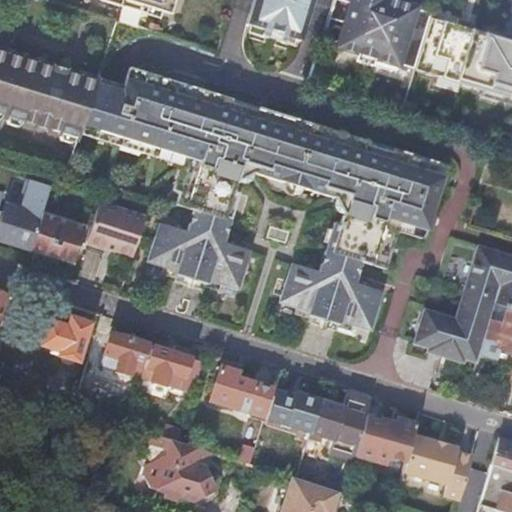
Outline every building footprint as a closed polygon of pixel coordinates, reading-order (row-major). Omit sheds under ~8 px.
[(123,0),(122,5),(144,12),(146,5),(169,12),(172,0),(123,0)] [(279,32),(297,38),(301,39),(313,0),(253,0),(247,22),(251,23),(269,29),(267,34),(268,34),(277,37),(278,37),(279,32)] [(399,66),(413,70),(428,18),(431,10),(417,6),(417,4),(404,0),(353,0),(340,44),(353,48),(351,54),(358,56),(374,61),(376,61),(392,66),(398,68),(399,66)] [(511,44),(428,18),(413,70),(511,102),(511,44)] [(68,137),(76,139),(78,133),(82,123),(97,77),(98,76),(84,72),(67,66),(10,49),(0,45),(0,115),(1,116),(2,121),(10,124),(15,120),(28,124),(29,122),(42,126),(41,128),(54,132),(55,138),(64,140),(68,137)] [(130,66),(124,85),(125,86),(131,74),(254,113),(256,106),(130,66)] [(110,81),(97,77),(82,123),(121,137),(158,148),(185,156),(182,166),(188,167),(181,191),(176,205),(194,210),(187,231),(160,222),(148,260),(164,265),(178,269),(176,276),(174,280),(204,289),(205,285),(207,279),(222,283),(237,288),(248,254),(249,250),(221,241),(223,237),(224,234),(237,192),(230,190),(234,180),(235,177),(219,172),(222,163),(237,168),(254,113),(131,74),(125,86),(124,85),(110,81)] [(256,106),(254,113),(237,168),(222,163),(219,172),(235,177),(234,180),(240,182),(248,179),(251,172),(281,182),(300,188),(332,197),(330,204),(334,211),(341,213),(342,210),(358,215),(360,206),(345,201),(362,147),(364,140),(357,137),(264,108),(256,106)] [(121,137),(82,123),(78,133),(118,145),(155,157),(182,166),(185,156),(158,148),(121,137)] [(445,165),(391,148),(389,155),(362,147),(345,201),(360,206),(358,215),(342,210),(341,213),(337,224),(329,251),(323,249),(319,263),(318,267),(317,271),(290,262),(289,267),(278,301),(293,306),(308,311),(306,317),(305,321),(333,330),(335,326),(337,319),(340,320),(351,324),(367,329),(378,290),(352,282),(358,261),(382,269),(394,231),(396,222),(422,229),(425,230),(426,228),(430,213),(445,165)] [(6,198),(20,202),(26,178),(12,174),(6,198)] [(143,216),(97,202),(89,227),(84,241),(103,246),(131,255),(143,216)] [(0,214),(0,239),(29,248),(39,216),(3,205),(0,214)] [(89,227),(40,212),(39,216),(29,248),(71,261),(77,241),(84,243),(84,241),(89,227)] [(462,358),(475,362),(492,304),(506,308),(511,309),(511,257),(475,246),(461,292),(468,294),(460,321),(452,318),(422,309),(412,343),(426,347),(440,352),(439,356),(447,359),(448,354),(462,358)] [(16,287),(3,283),(0,291),(0,333),(2,334),(16,287)] [(496,345),(511,349),(511,309),(506,308),(496,345)] [(81,345),(90,348),(96,325),(68,317),(66,326),(45,320),(38,343),(49,347),(48,351),(76,360),(81,345)] [(131,361),(142,364),(148,344),(109,332),(99,365),(127,374),(131,361)] [(154,368),(150,381),(191,394),(201,361),(148,344),(142,364),(154,368)] [(19,358),(10,387),(31,393),(40,364),(19,358)] [(261,423),(272,389),(234,378),(236,372),(219,367),(208,401),(245,412),(248,419),(261,423)] [(302,436),(307,437),(318,400),(295,393),(294,396),(276,390),(267,419),(304,431),(302,436)] [(365,415),(370,398),(347,390),(342,408),(318,400),(307,437),(320,441),(321,436),(331,439),(328,451),(353,459),(358,441),(365,415)] [(411,435),(414,425),(396,419),(395,424),(365,415),(358,441),(388,450),(387,455),(404,461),(411,435)] [(176,441),(151,433),(144,453),(149,461),(145,463),(142,475),(148,487),(154,488),(160,485),(163,491),(162,495),(175,500),(177,496),(187,491),(193,502),(211,493),(214,486),(205,467),(197,465),(203,449),(176,441)] [(404,461),(401,471),(443,484),(440,495),(457,500),(470,455),(454,451),(455,447),(443,444),(442,449),(432,446),(433,441),(411,435),(404,461)] [(511,442),(497,437),(489,462),(511,469),(511,442)] [(237,460),(249,464),(254,447),(243,444),(237,460)] [(211,452),(203,449),(197,465),(205,467),(211,452)] [(511,469),(489,462),(477,503),(506,511),(508,511),(509,508),(511,508),(511,469)] [(330,511),(337,493),(290,479),(278,511),(330,511)]
